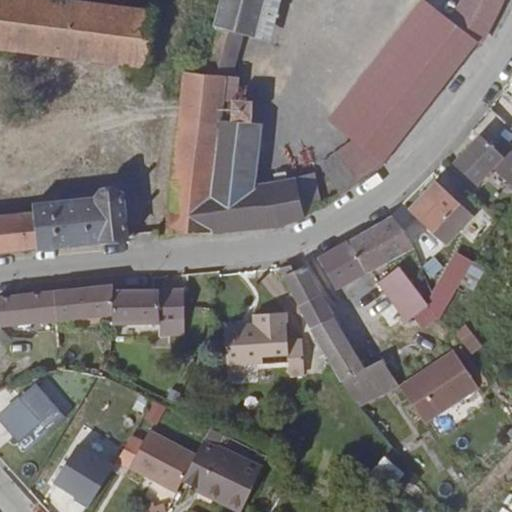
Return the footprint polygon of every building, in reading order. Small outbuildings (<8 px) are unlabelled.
[(0,45),(149,69),(159,12),(81,0),(0,0),(0,256),(123,244),(122,203),(119,194),(113,189),(100,190),(94,199),(44,204),(43,213),(0,217),(0,45)] [(251,38),(270,42),(279,0),(234,0),(229,25),(222,23),(221,31),(226,33),(216,75),(206,109),(224,109),(229,109),(236,80),(240,80),(251,38)] [(287,46),(298,0),(279,0),(270,42),(287,46)] [(490,23),(498,0),(462,0),(443,43),(471,58),(490,23)] [(330,150),(423,32),(412,22),(316,139),(330,150)] [(371,185),(467,66),(423,32),(330,150),(371,185)] [(222,128),(224,109),(206,109),(186,112),(182,133),(222,128)] [(160,240),(212,234),(215,199),(262,189),(266,131),(262,125),(222,128),(182,133),(173,204),(166,204),(165,218),(163,218),(160,240)] [(511,162),(499,149),(494,155),(479,141),(453,170),(475,190),(489,175),(502,187),(511,175),(511,162)] [(511,159),(499,148),(499,149),(511,162),(511,159)] [(511,175),(502,187),(510,194),(511,191),(511,175)] [(281,229),(320,210),(316,186),(315,180),(262,189),(215,199),(212,234),(281,229)] [(467,225),(431,193),(408,218),(444,251),(467,225)] [(348,253),(362,278),(396,259),(380,232),(348,253)] [(346,249),(320,264),(336,293),(362,278),(348,253),(346,249)] [(281,274),(311,333),(333,321),(307,271),(295,277),(290,269),(281,274)] [(446,269),(428,301),(429,304),(443,312),(462,278),(446,269)] [(425,307),(399,272),(380,286),(410,325),(427,312),(440,318),(443,312),(429,304),(428,301),(425,307)] [(0,325),(112,319),(112,299),(112,291),(0,300),(0,325)] [(112,319),(112,327),(156,327),(156,339),(184,338),(182,298),(112,299),(112,319)] [(257,319),(256,327),(257,333),(227,336),(229,369),(292,364),(292,376),(308,374),(305,342),(291,343),(289,317),(257,319)] [(311,333),(329,367),(352,355),(333,321),(311,333)] [(466,326),(454,333),(469,358),(481,351),(466,326)] [(257,333),(256,327),(227,330),(227,336),(257,333)] [(457,368),(463,363),(445,339),(438,343),(453,362),(457,368)] [(185,368),(193,371),(197,357),(189,353),(185,368)] [(352,355),(329,367),(340,388),(363,376),(352,355)] [(398,394),(422,433),(477,399),(457,368),(453,362),(398,394)] [(349,406),(357,414),(398,394),(381,368),(363,376),(371,394),(349,406)] [(363,376),(340,388),(349,406),(371,394),(363,376)] [(45,433),(17,402),(0,415),(0,423),(25,451),(45,433)] [(151,402),(142,420),(157,427),(165,409),(151,402)] [(128,464),(172,491),(181,475),(195,454),(150,427),(128,464)] [(226,437),(210,429),(203,442),(217,451),(226,437)] [(217,451),(203,442),(195,454),(181,475),(194,483),(209,492),(208,498),(232,511),(234,511),(258,474),(217,451)] [(209,492),(194,483),(192,488),(208,498),(209,492)]
